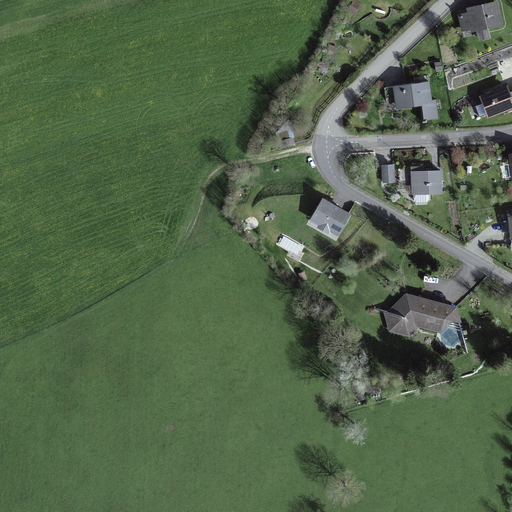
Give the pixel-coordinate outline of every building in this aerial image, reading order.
[(473,28),(473,30),(501,24),(496,2),(469,9),(470,13),(460,15),(463,30),(473,28)] [(324,71),(327,64),(333,60),(338,48),(328,45),(326,49),(330,51),(328,56),(324,55),(319,70),(324,71)] [(420,105),(422,120),(438,118),(436,99),(431,100),(428,81),(394,86),(397,105),(421,102),(421,105),(420,105)] [(479,116),(488,113),(488,116),(511,106),(511,91),(509,92),(507,87),(481,97),(483,103),(475,106),(479,116)] [(294,143),(292,138),(294,137),(288,120),(276,133),(281,147),(294,143)] [(382,165),(383,182),(394,181),(393,165),(382,165)] [(429,199),(429,193),(442,193),(441,170),(421,171),(421,167),(411,167),(412,193),(414,193),(414,200),(417,202),(427,202),(429,199)] [(338,233),(349,214),(323,199),(312,219),(321,223),(319,226),(328,231),(329,228),(338,233)] [(406,294),(408,299),(394,313),(390,311),(388,313),(392,327),(408,331),(415,324),(440,331),(454,317),(458,318),(455,307),(436,302),(433,304),(430,303),(429,300),(406,294)] [(363,381),(368,396),(380,392),(376,380),(374,381),(373,378),(363,381)]
